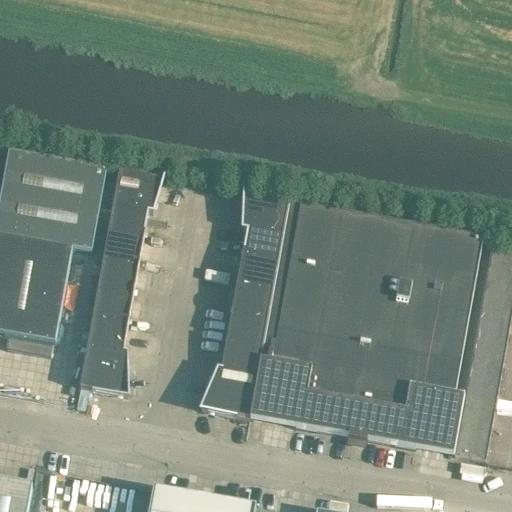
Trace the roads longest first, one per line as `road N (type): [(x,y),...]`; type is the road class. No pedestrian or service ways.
road 1 (unclassified): [(511,507),(148,448)]
road 2 (unclassified): [(148,448),(190,223)]
road 3 (unclassified): [(148,448),(0,421)]
